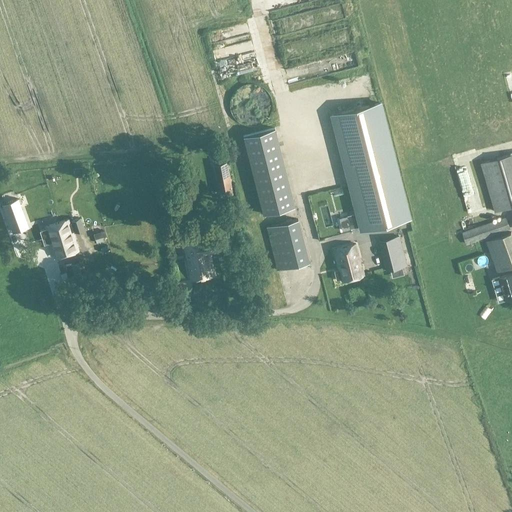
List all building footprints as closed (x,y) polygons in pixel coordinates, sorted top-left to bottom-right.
[(343,93),(362,90),(360,74),(341,77),(343,93)] [(332,115),(357,214),(360,226),(361,229),(409,217),(380,102),(332,115)] [(243,136),(263,214),(295,206),(274,128),(243,136)] [(495,210),(511,205),(511,153),(481,163),(495,210)] [(60,162),(53,163),(52,156),(41,158),(43,170),(61,167),(60,162)] [(221,193),(233,190),(227,161),(215,163),(221,193)] [(52,183),(71,182),(71,173),(52,174),(52,183)] [(153,189),(152,180),(130,181),(131,190),(153,189)] [(107,192),(130,191),(130,182),(106,184),(107,192)] [(18,199),(2,204),(12,232),(28,227),(18,199)] [(92,205),(79,210),(82,220),(96,215),(92,205)] [(70,208),(64,210),(69,221),(74,219),(70,208)] [(342,230),(360,226),(357,214),(339,218),(342,230)] [(198,219),(199,228),(207,226),(206,217),(198,219)] [(467,244),(510,229),(506,217),(462,232),(467,244)] [(58,239),(63,254),(77,250),(71,232),(74,231),(74,232),(83,229),(80,218),(71,221),(71,222),(69,223),(67,219),(59,222),(64,237),(58,239)] [(277,270),(309,262),(298,219),(266,227),(277,270)] [(64,237),(59,222),(45,226),(46,229),(39,231),(44,244),(50,242),(55,257),(63,254),(58,239),(64,237)] [(497,272),(511,266),(511,231),(486,241),(497,272)] [(214,250),(212,237),(183,243),(190,280),(214,275),(209,251),(214,250)] [(399,237),(382,241),(390,269),(407,265),(399,237)] [(364,275),(356,244),(333,250),(339,270),(334,271),(336,280),(341,279),(341,281),(364,275)] [(78,262),(71,263),(74,276),(81,274),(78,262)] [(511,297),(511,273),(499,277),(506,300),(511,297)]
